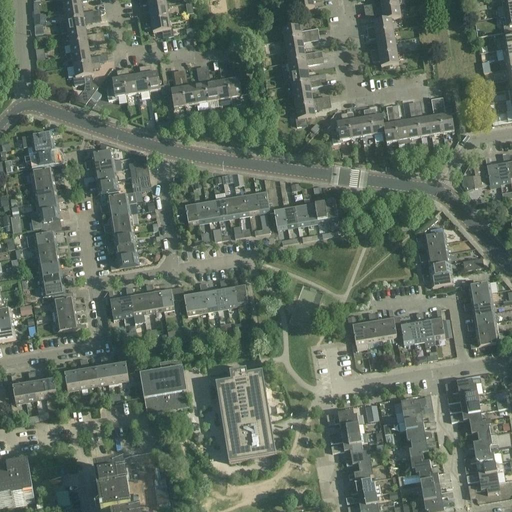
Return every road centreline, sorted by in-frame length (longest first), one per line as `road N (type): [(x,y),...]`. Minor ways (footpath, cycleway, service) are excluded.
road 1 (residential): [(441,195),(171,152)]
road 2 (residential): [(437,87),(351,101),(342,43),(348,0)]
road 3 (residential): [(330,346),(337,388),(467,369)]
road 4 (residential): [(113,0),(124,51),(196,61),(234,57)]
road 5 (residential): [(0,365),(100,344),(94,286)]
road 6 (residential): [(467,369),(455,296),(375,309)]
road 7 (residential): [(171,152),(25,106)]
road 8 (residential): [(89,511),(79,449),(0,463)]
road 9 (residential): [(175,273),(162,202),(171,152)]
